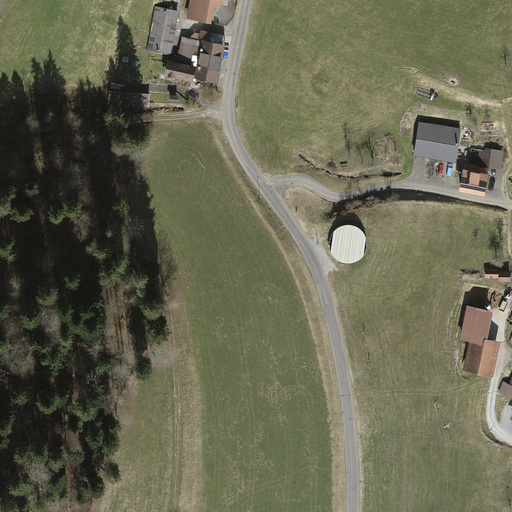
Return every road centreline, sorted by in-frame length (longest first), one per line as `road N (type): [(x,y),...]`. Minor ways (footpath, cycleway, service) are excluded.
road 1 (track): [(96,152),(173,311),(173,511)]
road 2 (track): [(84,156),(96,199),(29,511)]
road 3 (tertiary): [(352,511),(351,433),(331,314),(306,247),(267,191)]
road 4 (residential): [(267,191),(289,180),(336,197),(408,186),(511,205)]
road 5 (tertiary): [(267,191),(230,121),(245,0)]
road 6 (track): [(94,511),(118,419),(152,344)]
road 7 (track): [(511,294),(491,402),(497,432),(511,441)]
road 8 (track): [(120,126),(0,137)]
